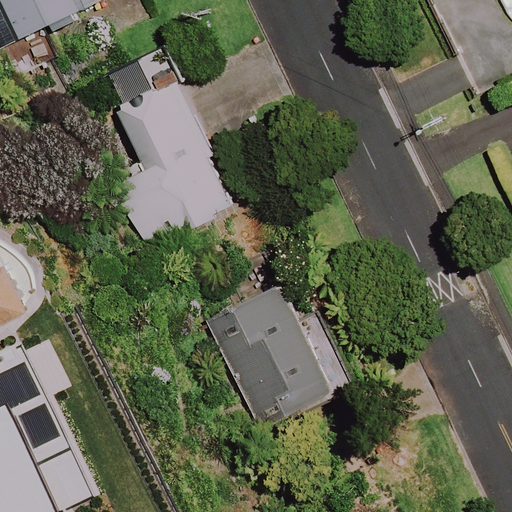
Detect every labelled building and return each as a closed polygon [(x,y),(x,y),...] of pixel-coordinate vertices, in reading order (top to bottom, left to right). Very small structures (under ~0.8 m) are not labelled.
[(112,2),(110,0),(0,0),(20,44),(112,2)] [(233,205),(167,64),(112,90),(153,176),(127,188),(152,243),(233,205)] [(0,341),(36,324),(10,269),(0,274),(0,341)] [(305,319),(287,286),(211,326),(264,427),(364,375),(329,307),(305,319)] [(90,401),(68,346),(0,373),(0,511),(113,511),(83,438),(68,445),(56,414),(90,401)]
